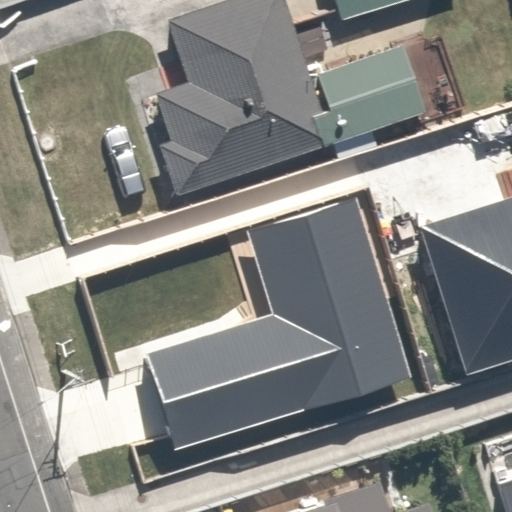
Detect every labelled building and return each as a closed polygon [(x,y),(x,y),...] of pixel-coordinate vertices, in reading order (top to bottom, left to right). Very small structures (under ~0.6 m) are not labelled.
[(295,0),(309,42),(428,4),(426,0),(295,0)] [(306,174),(256,5),(128,43),(150,115),(98,131),(126,227),(306,174)] [(383,44),(290,74),(317,157),(410,127),(383,44)] [(458,151),(374,177),(388,219),(472,192),(458,151)] [(328,212),(212,246),(264,424),(380,390),(328,212)] [(511,511),(511,367),(466,383),(480,425),(437,439),(461,511),(511,511)] [(289,435),(304,479),(314,511),(425,511),(404,446),(389,402),(289,435)]
